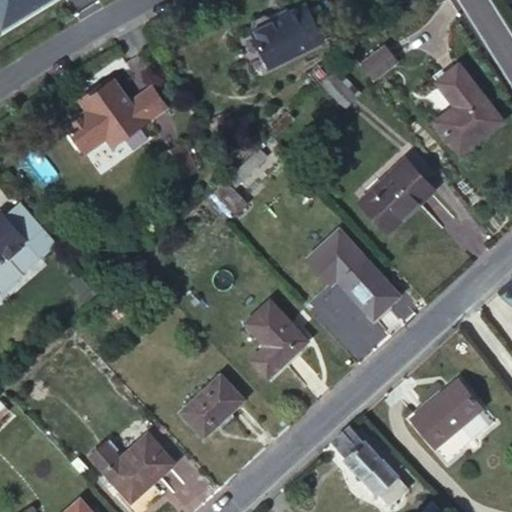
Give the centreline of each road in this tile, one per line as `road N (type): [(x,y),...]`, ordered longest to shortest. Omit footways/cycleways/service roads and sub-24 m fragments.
road 1 (residential): [(223,511),(457,303)]
road 2 (residential): [(141,0),(0,83)]
